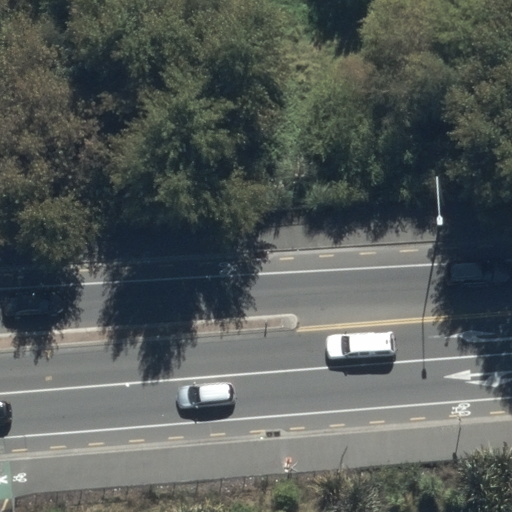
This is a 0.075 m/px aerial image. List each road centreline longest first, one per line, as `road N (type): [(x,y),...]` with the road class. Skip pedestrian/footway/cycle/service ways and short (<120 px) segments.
road 1 (secondary): [(511,324),(292,370),(0,394)]
road 2 (secondary): [(0,310),(286,288),(511,303)]
